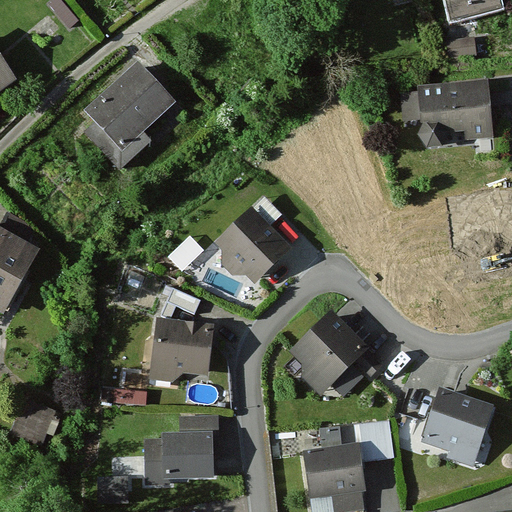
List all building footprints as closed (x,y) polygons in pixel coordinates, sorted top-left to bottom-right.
[(497,10),(494,0),(442,0),(449,24),(497,10)] [(76,25),(54,1),(45,8),(67,33),(76,25)] [(470,60),(468,43),(445,45),(447,62),(470,60)] [(0,93),(14,84),(0,63),(0,93)] [(171,104),(132,65),(80,116),(93,129),(82,139),(118,175),(148,145),(139,136),(171,104)] [(442,147),(444,138),(464,136),(465,143),(489,142),(485,87),(414,92),(417,132),(415,141),(418,150),(426,154),(435,153),(442,147)] [(278,220),(259,201),(212,248),(220,256),(221,271),(231,281),(244,279),(254,289),(290,252),(272,234),(268,230),(278,220)] [(0,230),(0,319),(1,320),(38,254),(23,246),(30,232),(7,219),(0,230)] [(192,232),(169,251),(180,265),(203,246),(192,232)] [(197,304),(161,289),(155,305),(190,320),(197,304)] [(299,369),(299,383),(317,401),(350,368),(364,382),(377,369),(363,355),(367,352),(355,340),(329,314),(286,356),(299,369)] [(147,384),(171,386),(178,378),(205,380),(210,331),(192,330),(192,324),(153,321),(147,384)] [(453,398),(437,393),(418,446),(445,455),(442,463),(470,472),(491,411),(453,398)] [(12,429),(45,440),(56,406),(23,395),(12,429)] [(215,451),(215,422),(176,422),(176,437),(159,437),(159,442),(140,443),(140,489),(166,489),(166,481),(185,481),(185,486),(210,486),(210,460),(215,460),(215,451)] [(350,428),(352,449),(300,453),(304,504),(328,502),(328,511),(356,511),(355,496),(363,495),(360,465),(390,463),(386,425),(350,428)] [(127,471),(97,472),(98,498),(127,498),(127,471)]
